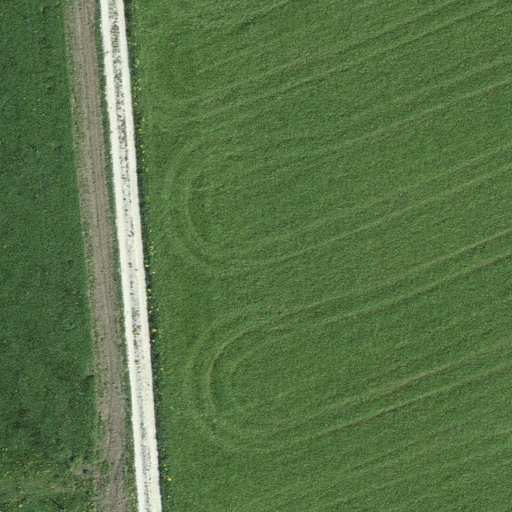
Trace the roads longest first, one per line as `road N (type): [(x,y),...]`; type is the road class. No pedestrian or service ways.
road 1 (track): [(119,0),(158,511)]
road 2 (track): [(0,499),(155,473)]
